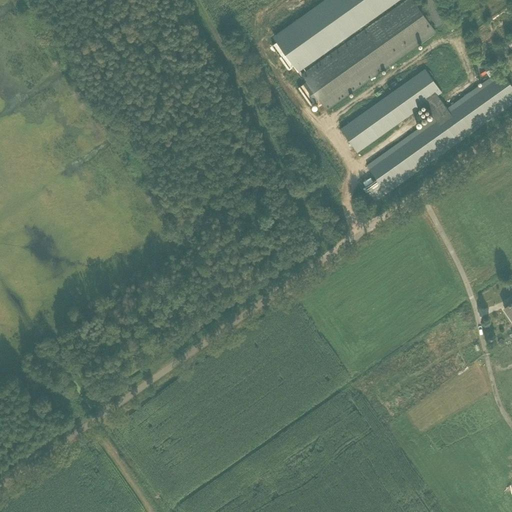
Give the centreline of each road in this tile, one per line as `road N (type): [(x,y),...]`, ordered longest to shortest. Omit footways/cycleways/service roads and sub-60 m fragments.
road 1 (unclassified): [(0,487),(511,140)]
road 2 (unknown): [(511,423),(477,307),(426,204)]
